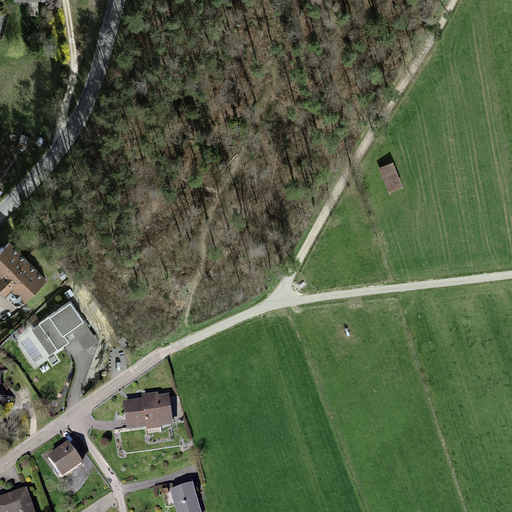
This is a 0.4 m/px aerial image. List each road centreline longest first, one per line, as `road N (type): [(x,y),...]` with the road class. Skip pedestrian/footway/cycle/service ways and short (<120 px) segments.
road 1 (track): [(278,300),(453,0)]
road 2 (tertiary): [(0,216),(86,103),(116,0)]
road 3 (track): [(511,277),(278,300)]
road 4 (track): [(278,300),(162,352)]
